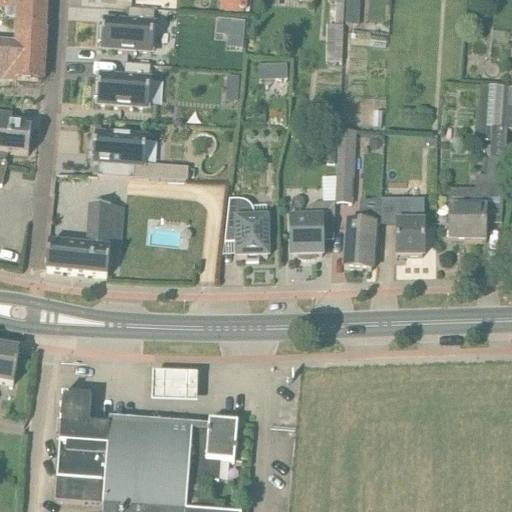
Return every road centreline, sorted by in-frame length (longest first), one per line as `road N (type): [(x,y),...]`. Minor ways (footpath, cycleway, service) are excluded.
road 1 (secondary): [(511,320),(180,328),(0,309)]
road 2 (residential): [(34,258),(58,0)]
